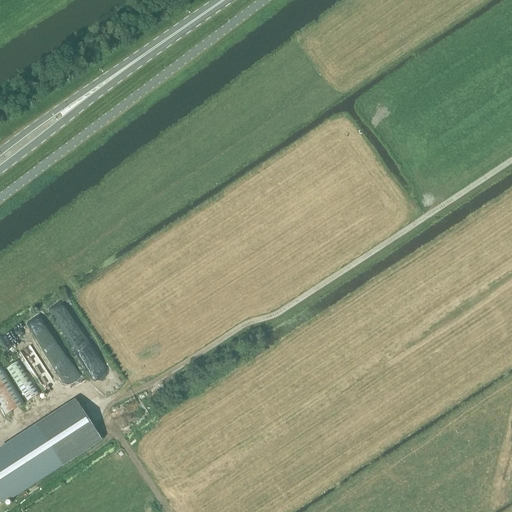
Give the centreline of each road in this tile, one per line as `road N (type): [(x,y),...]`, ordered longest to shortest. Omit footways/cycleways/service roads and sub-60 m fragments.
road 1 (track): [(0,429),(57,395),(83,393),(100,405),(158,380),(239,327),(275,315),(511,160)]
road 2 (unclassified): [(0,197),(265,0)]
road 3 (secondary): [(0,169),(130,66)]
road 4 (secondary): [(130,66),(0,153)]
road 5 (track): [(100,405),(169,511)]
